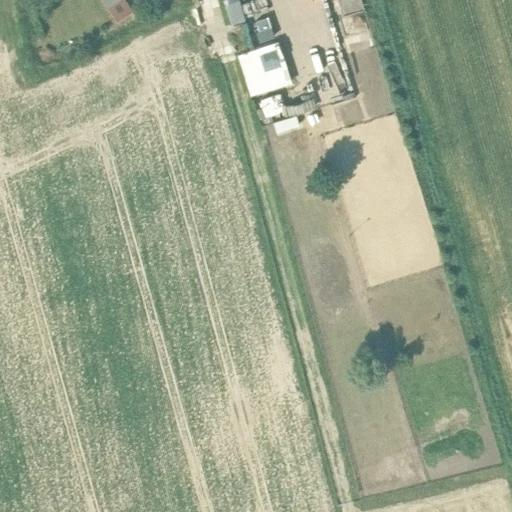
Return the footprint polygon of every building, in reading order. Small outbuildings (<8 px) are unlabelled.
[(102,0),(117,21),(133,11),(126,0),(102,0)] [(251,10),(248,0),(239,0),(243,12),(251,10)] [(255,21),(258,30),(269,26),(267,17),(255,21)] [(270,27),(256,32),(259,41),(273,37),(270,27)] [(238,49),(246,92),(289,84),(281,41),(238,49)] [(281,93),(260,95),(263,115),(283,112),(281,93)]
